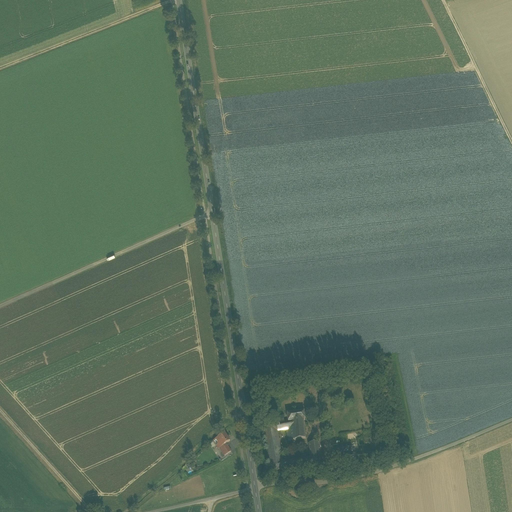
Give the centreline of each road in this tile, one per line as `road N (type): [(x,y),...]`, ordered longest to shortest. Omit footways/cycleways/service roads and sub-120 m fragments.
road 1 (secondary): [(254,487),(178,0)]
road 2 (unclassified): [(254,487),(340,482),(511,420)]
road 3 (track): [(172,0),(0,67)]
road 4 (track): [(511,141),(444,0)]
road 5 (track): [(0,412),(89,511)]
